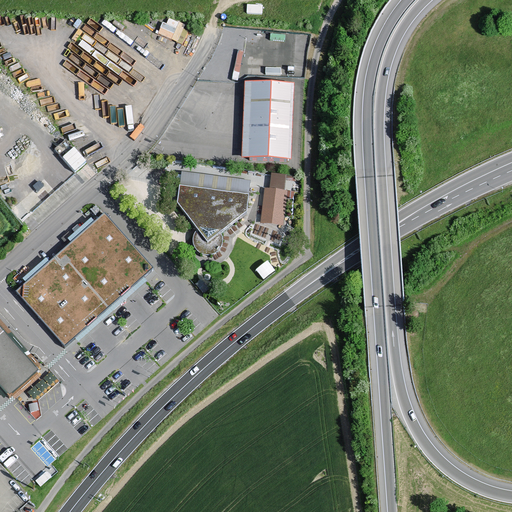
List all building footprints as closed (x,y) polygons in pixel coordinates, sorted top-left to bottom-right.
[(76,50),(61,72),(76,81),(78,78),(120,105),(127,93),(145,105),(153,93),(140,84),(140,85),(86,50),(95,36),(81,27),(69,46),(76,50)] [(294,88),(246,86),(243,160),(291,162),(294,88)] [(74,142),(60,155),(75,171),(89,159),(74,142)] [(270,185),(266,184),(261,219),(283,222),(290,172),(272,170),(270,185)] [(206,247),(246,217),(250,184),(180,175),(176,207),(206,247)] [(60,253),(19,290),(69,346),(107,313),(155,270),(105,213),(60,253)] [(0,323),(0,384),(9,395),(17,388),(39,369),(26,354),(0,323)] [(30,389),(37,397),(60,378),(54,370),(30,389)]
